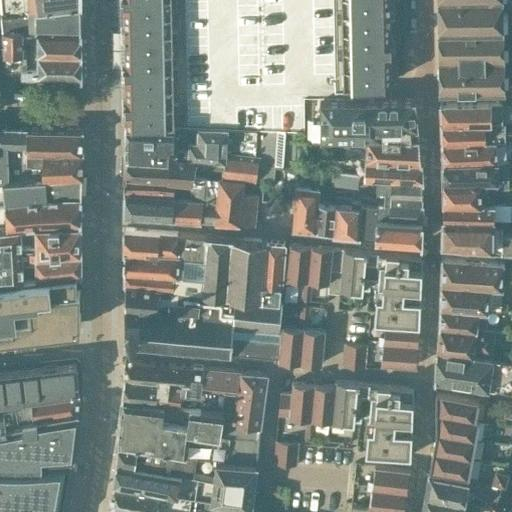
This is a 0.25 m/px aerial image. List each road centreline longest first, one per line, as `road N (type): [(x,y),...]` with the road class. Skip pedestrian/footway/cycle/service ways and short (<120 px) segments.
road 1 (residential): [(434,252),(101,220)]
road 2 (residential): [(425,0),(434,252)]
road 3 (residential): [(101,352),(276,371)]
road 4 (residential): [(427,379),(276,371)]
road 5 (residential): [(276,371),(259,511)]
road 6 (residential): [(427,379),(413,511)]
road 7 (residential): [(434,252),(427,379)]
